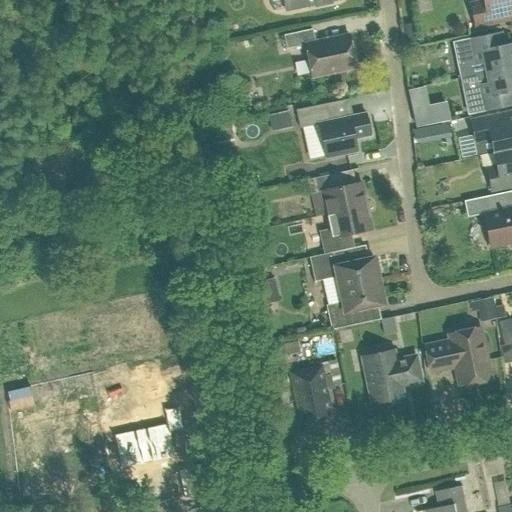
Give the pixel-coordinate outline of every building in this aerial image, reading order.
[(282,0),(285,10),(332,0),(282,0)] [(511,0),(482,0),(483,2),(470,5),(474,27),(498,22),(495,10),(511,6),(511,0)] [(314,42),(312,29),(283,36),(286,49),(304,45),(311,78),(336,72),(336,70),(354,66),(354,67),(355,67),(348,36),(348,37),(330,41),(329,39),(324,40),(314,42)] [(452,43),(455,60),(471,56),(473,64),(483,62),(485,73),(511,67),(511,44),(496,48),(493,34),(452,43)] [(463,97),(467,114),(508,106),(506,92),(511,90),(511,67),(485,73),(487,84),(477,86),(479,94),(463,97)] [(329,121),(325,104),(295,110),(299,129),(317,125),(325,159),(356,152),(353,139),(370,136),(365,113),(329,121)] [(289,110),(268,115),(272,131),(292,126),(289,110)] [(493,153),(511,149),(511,112),(470,121),(474,143),(476,143),(478,156),(493,153)] [(432,126),(414,129),(417,143),(434,140),(432,126)] [(511,149),(493,153),(496,167),(486,169),(490,191),(511,186),(511,149)] [(321,192),(326,215),(366,206),(360,183),(340,187),(337,174),(307,180),(310,194),(321,192)] [(511,207),(478,215),(475,199),(463,201),(467,217),(483,214),(490,248),(510,244),(510,248),(511,247),(511,207)] [(318,232),(323,254),(353,248),(350,235),(371,230),(366,206),(326,215),(329,229),(318,232)] [(353,248),(323,254),(309,258),(314,281),(336,277),(338,290),(378,279),(373,258),(353,262),(350,249),(353,248)] [(146,334),(175,333),(172,275),(143,277),(146,334)] [(383,305),(378,279),(338,290),(341,302),(326,306),(331,330),(366,322),(363,309),(383,305)] [(511,328),(510,319),(498,322),(503,345),(511,343),(511,328)] [(490,379),(479,328),(448,335),(449,341),(424,346),(430,372),(454,367),(458,386),(490,379)] [(395,360),(393,350),(361,357),(371,404),(403,398),(400,383),(408,381),(409,384),(420,382),(415,356),(395,360)] [(291,374),(300,419),(329,413),(325,394),(335,391),(331,377),(325,378),(323,368),(291,374)] [(87,384),(68,388),(72,407),(76,407),(80,426),(96,423),(87,384)] [(141,417),(111,424),(119,458),(173,446),(168,422),(181,419),(176,396),(163,398),(138,404),(141,417)] [(74,426),(39,433),(49,484),(85,477),(74,426)] [(426,511),(468,511),(463,486),(436,491),(440,507),(426,510),(426,511)]
